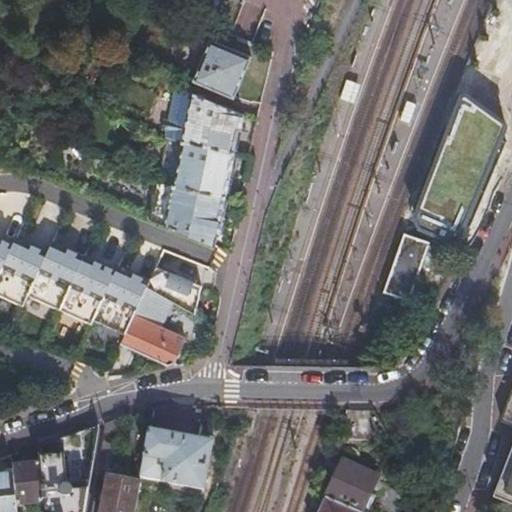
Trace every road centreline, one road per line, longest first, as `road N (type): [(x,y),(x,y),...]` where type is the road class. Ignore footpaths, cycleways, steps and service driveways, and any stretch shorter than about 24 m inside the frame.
road 1 (residential): [(213,387),(287,0)]
road 2 (residential): [(511,195),(448,325),(425,363),(399,383)]
road 3 (residential): [(213,387),(150,395),(0,440)]
road 4 (residential): [(511,317),(454,511)]
road 5 (unclassified): [(399,383),(362,393),(225,388)]
